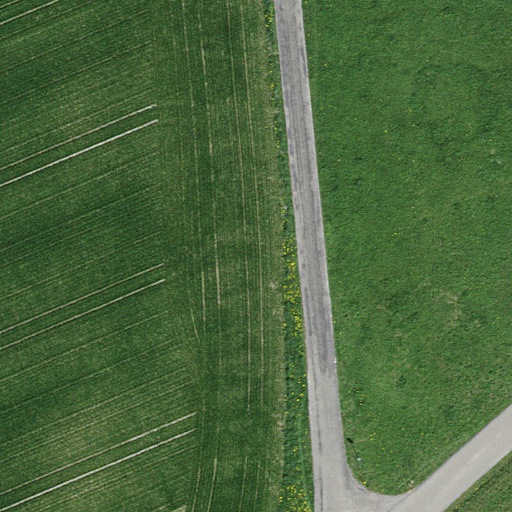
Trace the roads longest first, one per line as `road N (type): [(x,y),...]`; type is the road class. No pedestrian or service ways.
road 1 (unclassified): [(281,0),(335,511)]
road 2 (unclassified): [(412,511),(511,430)]
